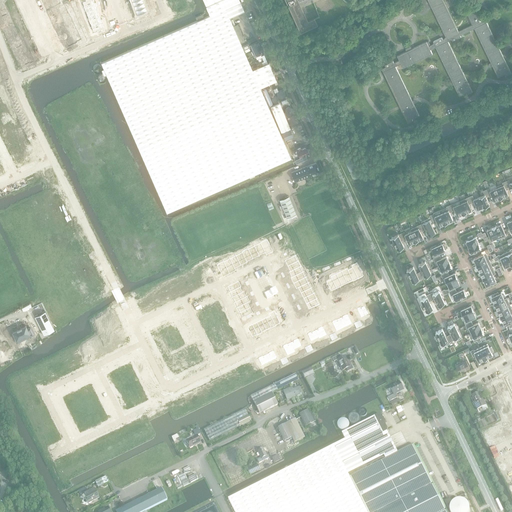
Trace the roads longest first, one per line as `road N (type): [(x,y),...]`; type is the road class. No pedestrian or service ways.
road 1 (unclassified): [(419,352),(260,419),(119,494)]
road 2 (tertiary): [(388,283),(289,69)]
road 3 (residential): [(511,79),(483,81),(463,104),(394,128),(365,92),(390,42)]
road 4 (residential): [(146,347),(159,377),(175,386),(330,311)]
road 5 (track): [(373,220),(359,182),(486,117)]
road 6 (residential): [(151,0),(153,20),(15,79)]
road 7 (tertiary): [(496,511),(439,394)]
